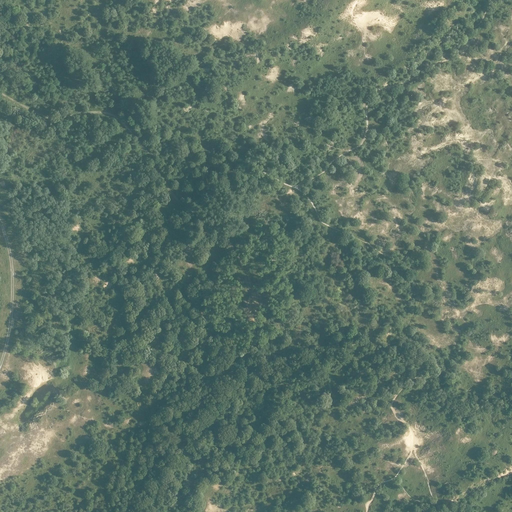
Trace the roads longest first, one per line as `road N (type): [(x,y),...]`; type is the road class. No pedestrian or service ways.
road 1 (track): [(125,511),(155,457),(254,330),(236,251),(195,212)]
road 2 (track): [(195,212),(175,199),(122,126),(36,115),(0,98)]
